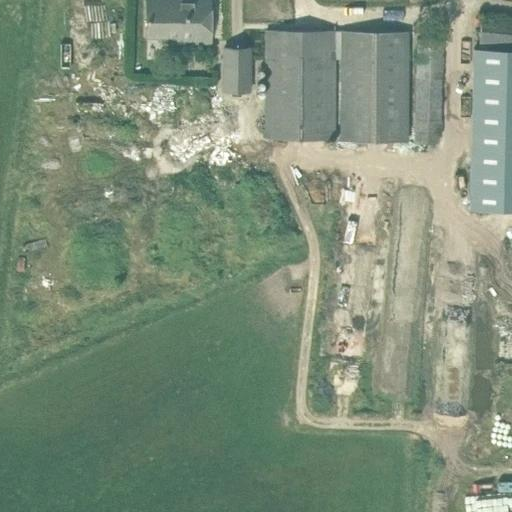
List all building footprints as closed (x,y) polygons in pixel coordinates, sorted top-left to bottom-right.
[(144,0),(144,35),(180,35),(189,35),(189,41),(209,41),(210,17),(209,0),(144,0)] [(511,45),(511,17),(481,14),(478,42),(511,45)] [(333,138),(334,50),(334,30),(266,30),(265,137),(333,138)] [(406,141),(406,51),(407,31),(342,30),(341,140),(406,141)] [(418,38),(415,119),(415,142),(439,143),(442,39),(418,38)] [(249,90),(249,48),(223,48),(223,90),(249,90)] [(511,49),(473,48),(469,208),(511,209),(511,49)] [(511,311),(498,311),(497,352),(511,352),(511,311)]
